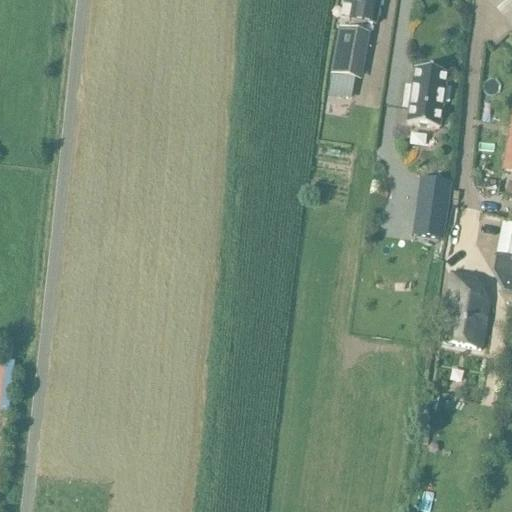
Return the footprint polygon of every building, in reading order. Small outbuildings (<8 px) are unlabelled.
[(380,0),(343,0),(343,6),(352,7),(348,33),(340,32),(332,77),(355,82),(366,25),(376,27),(380,0)] [(449,105),(451,92),(445,91),(447,76),(415,71),(411,100),(405,99),(403,111),(409,112),(407,127),(439,131),(443,105),(449,105)] [(328,98),(327,114),(348,116),(349,99),(328,98)] [(511,128),(503,173),(511,174),(511,128)] [(448,221),(419,216),(416,241),(444,246),(448,221)] [(497,259),(495,273),(511,276),(511,229),(502,227),(495,259),(497,259)] [(451,277),(439,346),(479,353),(487,306),(483,301),(471,299),(474,281),(451,277)]
